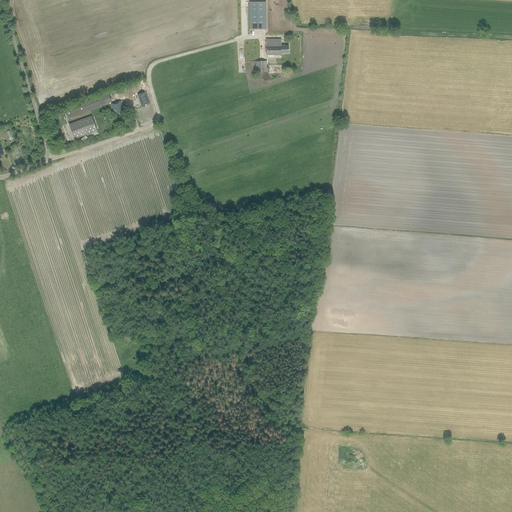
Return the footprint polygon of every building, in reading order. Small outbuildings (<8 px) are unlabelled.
[(266,2),(250,2),(250,29),(266,29),(266,2)] [(277,27),(290,27),(289,11),(276,12),(277,27)] [(282,53),(289,53),(289,45),(284,46),(284,45),(281,45),(281,39),(266,39),(266,56),(282,56),(282,53)] [(256,62),(256,73),(268,72),(267,61),(256,62)] [(121,100),(120,98),(127,95),(128,99),(138,96),(142,106),(150,103),(142,81),(64,109),(67,119),(121,100)] [(124,113),(123,109),(124,109),(122,104),(121,104),(121,103),(122,103),(121,101),(111,104),(113,110),(112,110),(115,117),(117,116),(118,118),(122,116),(121,114),(124,113)] [(98,134),(92,116),(69,124),(74,139),(90,134),(91,137),(98,134)]
